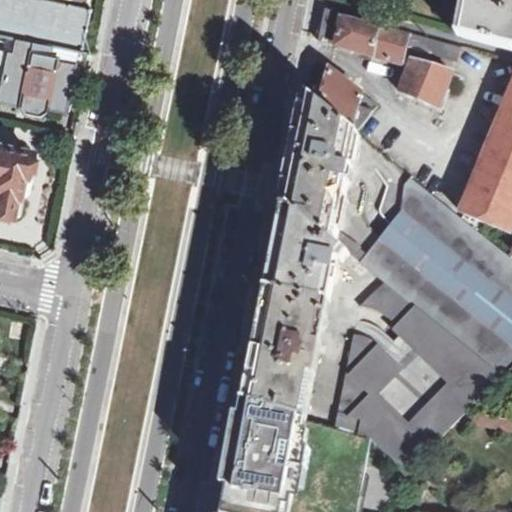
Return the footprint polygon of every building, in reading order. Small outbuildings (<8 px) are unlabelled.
[(0,0),(0,35),(6,36),(81,51),(89,8),(42,0),(41,0),(0,0)] [(511,0),(462,0),(456,35),(511,50),(511,0)] [(349,15),(326,9),(325,10),(322,28),(320,37),(319,40),(320,42),(337,46),(349,15)] [(363,53),(362,58),(363,59),(372,61),(374,56),(385,58),(405,64),(407,59),(417,33),(349,15),(337,46),(345,48),(351,49),(363,53)] [(461,48),(417,33),(407,59),(414,61),(416,57),(431,62),(431,55),(458,61),(461,48)] [(81,51),(6,36),(0,69),(0,101),(17,105),(16,111),(34,114),(46,111),(46,108),(62,111),(68,79),(79,82),(80,79),(82,68),(82,67),(84,56),(85,52),(81,51)] [(385,58),(374,56),(372,61),(383,64),(385,58)] [(416,57),(414,61),(401,92),(439,108),(443,110),(459,75),(454,72),(431,62),(416,57)] [(315,64),(315,65),(314,69),(308,93),(323,104),(358,132),(370,116),(374,111),(378,106),(364,95),(364,93),(363,92),(363,90),(363,88),(362,87),(361,87),(351,79),(348,83),(332,70),(332,69),(315,65),(315,64)] [(511,92),(505,109),(498,125),(485,157),(479,172),(463,210),(465,215),(472,217),(511,232),(511,229),(511,92)] [(286,202),(360,263),(366,255),(360,252),(363,248),(340,230),(350,185),(355,185),(356,181),(351,180),(360,134),(358,132),(323,104),(308,93),(308,96),(304,117),(294,163),(286,202)] [(505,109),(497,106),(496,110),(484,106),(481,112),(493,118),(491,121),(498,125),(505,109)] [(0,217),(7,219),(17,176),(22,178),(23,174),(28,172),(31,158),(27,156),(27,152),(0,146),(0,217)] [(479,172),(485,157),(478,154),(476,159),(464,154),(461,161),(473,165),(471,169),(479,172)] [(511,303),(511,259),(411,178),(403,188),(401,215),(511,303)] [(269,294),(330,305),(334,279),(342,280),(345,269),(336,267),(338,260),(344,262),(361,275),(367,269),(363,265),(361,263),(360,263),(286,202),(275,262),(269,294)] [(511,343),(511,303),(401,215),(381,237),(383,240),(511,343)] [(360,263),(361,263),(363,265),(383,240),(381,237),(366,255),(360,263)] [(499,376),(511,361),(511,343),(383,240),(363,265),(367,269),(385,283),(499,376)] [(406,472),(456,424),(466,413),(501,378),(499,376),(385,283),(361,310),(358,309),(353,335),(366,339),(370,341),(377,347),(348,375),(368,396),(348,416),(361,422),(359,435),(372,439),(406,472)] [(237,400),(305,419),(330,305),(269,294),(259,341),(247,401),(237,398),(237,400)] [(334,427),(359,435),(361,422),(348,416),(368,396),(348,375),(377,347),(370,341),(366,339),(353,335),(334,427)] [(238,450),(224,511),(289,511),(304,423),(248,406),(244,421),(238,450)] [(456,424),(471,432),(477,425),(478,420),(484,417),(466,413),(456,424)] [(477,425),(504,431),(507,420),(484,417),(478,420),(477,425)] [(357,511),(370,450),(304,423),(289,511),(357,511)]
